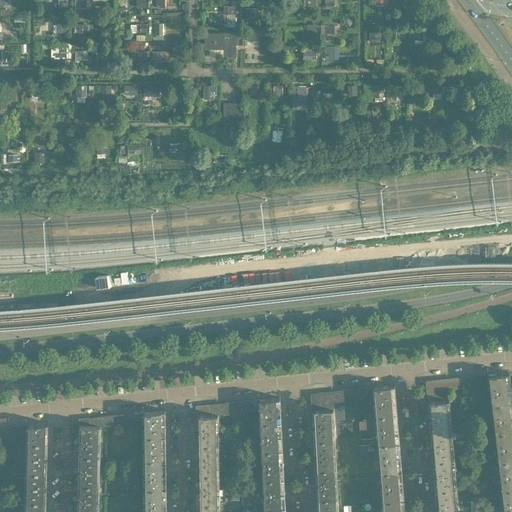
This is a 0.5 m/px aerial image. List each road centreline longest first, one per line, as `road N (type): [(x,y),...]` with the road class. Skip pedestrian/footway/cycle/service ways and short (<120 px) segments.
road 1 (secondary): [(511,261),(374,292),(0,334)]
road 2 (secondary): [(0,350),(396,306),(511,281)]
road 3 (residential): [(418,511),(404,369)]
road 4 (residential): [(292,381),(298,511)]
